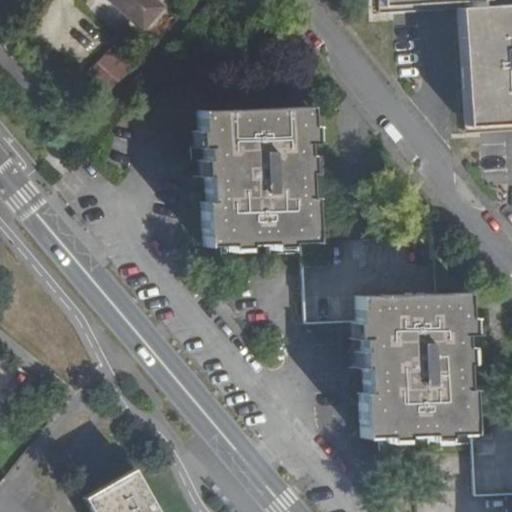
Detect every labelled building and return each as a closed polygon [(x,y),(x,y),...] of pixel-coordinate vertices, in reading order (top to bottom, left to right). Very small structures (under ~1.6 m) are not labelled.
[(106,0),(137,30),(157,8),(149,0),(106,0)] [(511,3),(487,5),(477,6),(463,7),(470,126),(479,126),(511,123),(511,3)] [(82,80),(101,99),(139,60),(120,41),(82,80)] [(309,144),(307,105),(194,110),(196,147),(200,148),(202,202),(197,202),(200,247),(299,244),(299,270),(301,324),(352,322),(352,339),(359,340),(360,392),(355,392),(357,437),(468,434),(469,453),(471,496),(507,495),(511,494),(511,411),(468,413),(467,389),(461,389),(460,336),(465,336),(463,292),(435,293),(433,237),(312,242),(311,197),(305,197),(304,144),(309,144)] [(152,511),(129,470),(80,496),(88,511),(152,511)]
